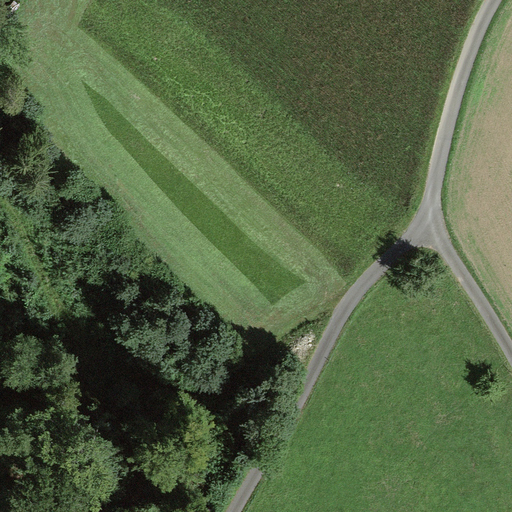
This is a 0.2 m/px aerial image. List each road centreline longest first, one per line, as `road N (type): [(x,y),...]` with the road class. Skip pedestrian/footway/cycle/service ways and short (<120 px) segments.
road 1 (track): [(493,0),(458,74),(425,214),(345,302),(229,511)]
road 2 (track): [(345,302),(231,367),(173,376),(130,364),(81,327)]
road 3 (track): [(425,214),(511,363)]
